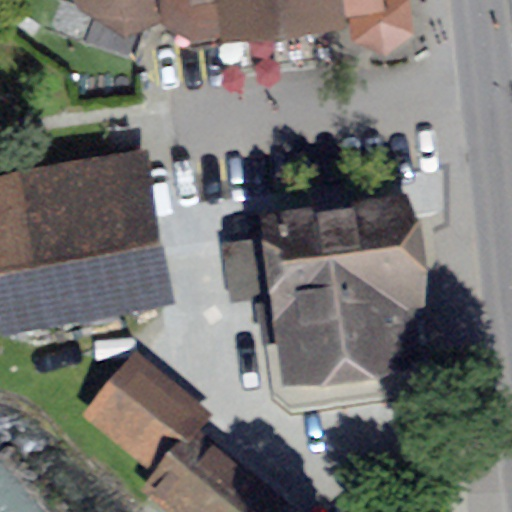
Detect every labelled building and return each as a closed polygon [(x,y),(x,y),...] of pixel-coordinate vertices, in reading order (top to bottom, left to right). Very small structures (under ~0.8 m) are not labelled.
[(344,0),(352,6),(358,0),(165,0),(167,10),(191,27),(222,24),(242,3),(262,0),(344,0)] [(358,0),(352,6),(355,34),(384,46),(407,29),(404,0),(358,0)] [(0,176),(0,235),(12,305),(52,299),(55,322),(83,318),(79,295),(158,283),(135,154),(0,176)] [(396,221),(276,237),(296,380),(412,364),(403,302),(407,302),(396,221)] [(137,367),(98,415),(167,470),(151,491),(177,511),(276,511),(278,509),(193,441),(207,424),(182,404),(137,367)]
